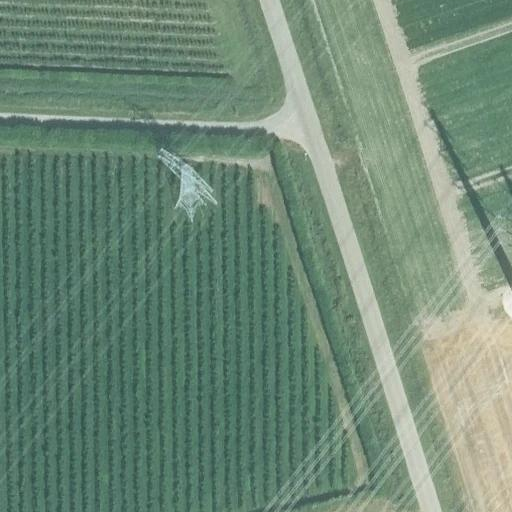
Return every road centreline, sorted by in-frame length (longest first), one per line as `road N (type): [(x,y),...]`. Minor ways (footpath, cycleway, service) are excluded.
road 1 (unclassified): [(430,511),(312,131)]
road 2 (unclassified): [(312,131),(0,122)]
road 3 (unclassified): [(312,131),(271,0)]
